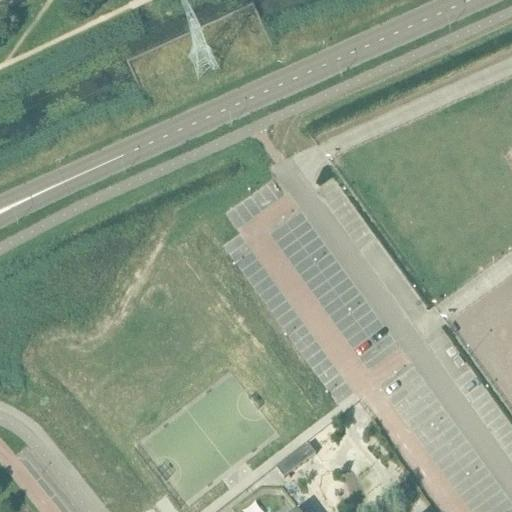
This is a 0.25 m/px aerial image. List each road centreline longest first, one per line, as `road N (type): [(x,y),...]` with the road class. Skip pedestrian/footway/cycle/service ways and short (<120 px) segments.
road 1 (unclassified): [(475,0),(122,156)]
road 2 (unclassified): [(0,225),(122,156)]
road 3 (unclassified): [(122,156),(0,203)]
